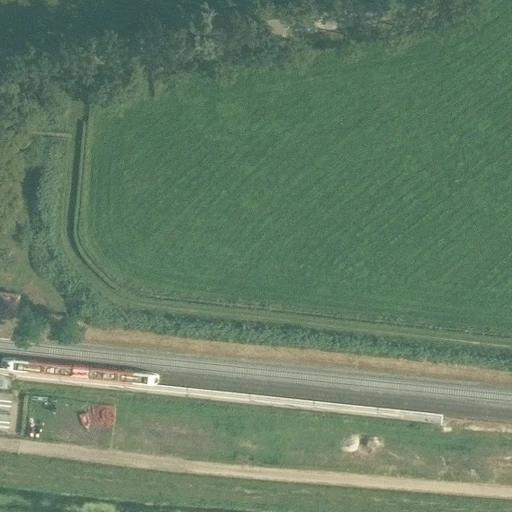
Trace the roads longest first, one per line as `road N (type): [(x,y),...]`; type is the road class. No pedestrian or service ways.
road 1 (track): [(511,494),(25,448)]
road 2 (unclassified): [(0,77),(182,52),(423,0)]
